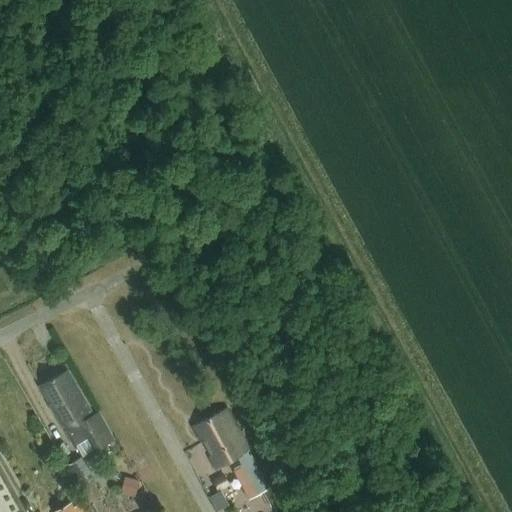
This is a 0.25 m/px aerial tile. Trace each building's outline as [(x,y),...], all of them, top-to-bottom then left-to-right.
[(102,418),(96,421),(71,376),(65,379),(62,375),(46,384),(48,388),(44,391),(75,446),(78,444),(84,454),(95,447),(113,438),(102,418)] [(251,497),(267,488),(225,410),(201,423),(204,428),(197,432),(216,468),(237,456),(242,464),(234,468),(251,497)] [(82,456),(69,463),(82,485),(81,486),(89,501),(103,493),(94,479),(95,478),(82,456)] [(218,491),(229,485),(224,474),(212,480),(218,491)] [(125,476),(122,488),(138,492),(141,480),(125,476)]
